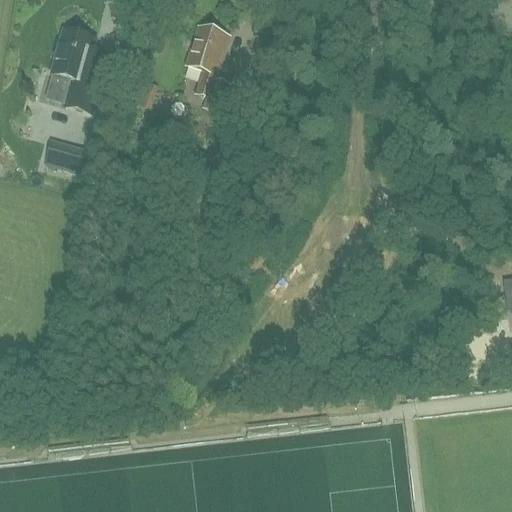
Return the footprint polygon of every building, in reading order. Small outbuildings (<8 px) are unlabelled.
[(214,83),(228,40),(200,30),(187,68),(203,74),(198,90),(201,91),(199,98),(207,100),(203,111),(220,117),(229,89),(214,83)] [(104,58),(88,54),(92,42),(89,41),(87,37),(75,34),(71,36),(61,33),(49,76),(69,82),(61,108),(87,116),(104,58)] [(140,84),(132,107),(151,113),(159,91),(140,84)] [(88,179),(93,159),(47,146),(42,165),(88,179)] [(210,177),(206,200),(236,205),(240,183),(210,177)] [(210,368),(215,346),(192,340),(186,363),(210,368)]
